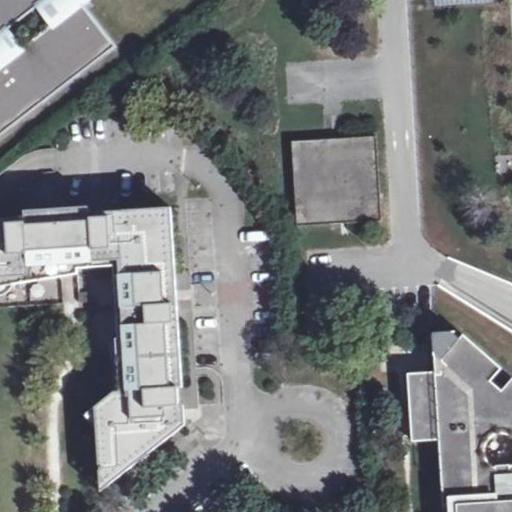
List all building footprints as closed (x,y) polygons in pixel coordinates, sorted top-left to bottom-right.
[(81,1),(77,4),(52,23),(21,46),(8,28),(39,5),(44,0),(0,0),(0,132),(115,47),(83,4),(81,1)] [(73,0),(44,0),(39,5),(52,23),(77,4),(73,0)] [(382,220),(377,136),(293,142),(299,224),(382,220)] [(164,208),(166,240),(174,239),(172,207),(164,208)] [(166,240),(164,208),(90,213),(90,220),(75,220),(78,269),(94,268),(93,260),(106,259),(114,266),(119,338),(111,339),(115,391),(107,398),(108,423),(97,424),(100,473),(110,485),(139,462),(134,456),(145,448),(149,454),(182,428),(179,388),(184,387),(178,303),(170,303),(166,240)] [(0,287),(62,277),(58,214),(0,218),(0,287)] [(94,268),(114,266),(106,259),(93,260),(94,268)] [(456,331),(433,332),(435,357),(439,352),(456,331)] [(462,336),(456,331),(439,352),(446,358),(462,336)] [(464,334),(462,336),(446,358),(442,361),(448,367),(443,372),(436,373),(409,375),(414,442),(440,440),(445,511),(511,511),(511,379),(492,401),(481,392),(502,369),(464,334)] [(108,423),(107,398),(96,407),(97,424),(108,423)] [(139,462),(149,454),(145,448),(134,456),(139,462)] [(101,492),(110,485),(100,473),(101,492)]
